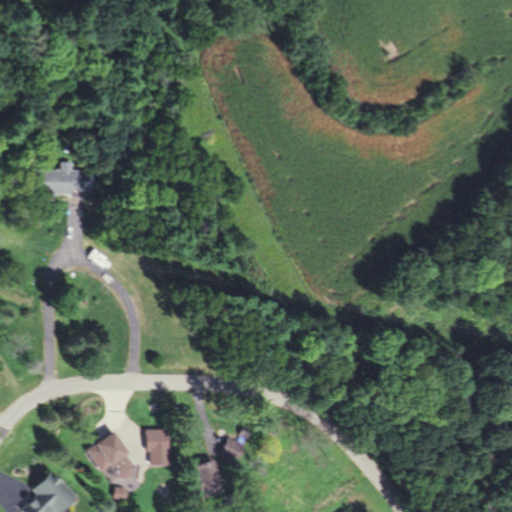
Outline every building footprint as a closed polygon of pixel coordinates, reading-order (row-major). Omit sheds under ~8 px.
[(166,450),(166,430),(143,430),(143,450),(166,450)] [(229,461),(240,447),(226,437),(216,451),(229,461)] [(95,449),(116,482),(132,472),(111,439),(95,449)] [(215,461),(191,463),(195,494),(218,492),(215,461)] [(3,511),(66,511),(66,476),(37,476),(37,477),(0,476),(0,500),(3,501),(3,511)]
